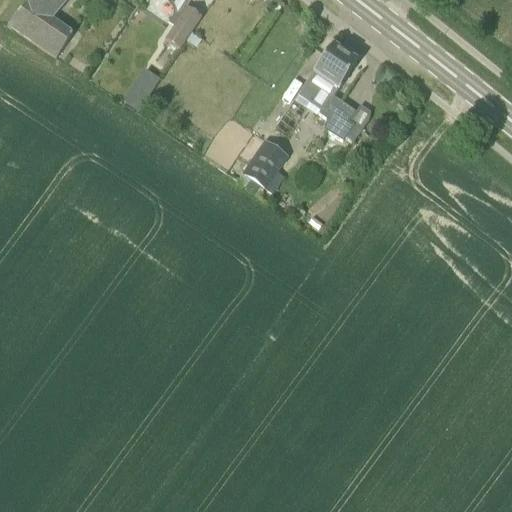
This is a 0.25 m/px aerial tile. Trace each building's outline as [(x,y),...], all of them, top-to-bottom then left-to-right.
[(54,60),(72,36),(51,22),(68,0),(29,0),(6,27),(54,60)] [(180,52),(202,19),(186,9),(164,42),(180,52)] [(333,99),(338,91),(356,65),(332,48),(298,97),(310,105),(316,95),(328,103),(319,116),(330,124),(329,135),(343,145),(346,141),(355,128),(348,124),(355,114),(333,99)] [(142,114),(161,79),(146,71),(127,105),(142,114)] [(355,128),(346,141),(352,145),(361,133),(355,128)] [(284,180),(277,175),(288,158),(265,142),(242,177),(265,193),(272,197),(284,180)]
